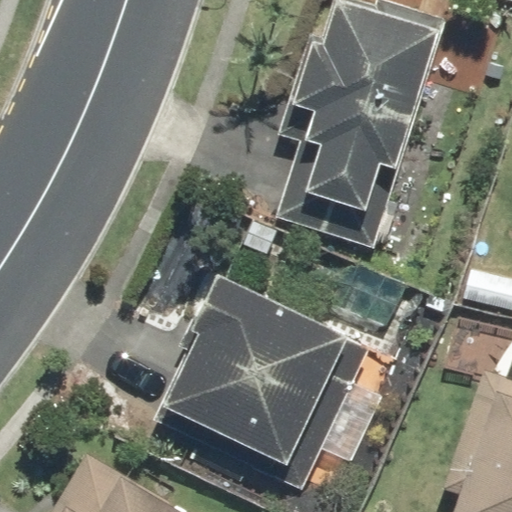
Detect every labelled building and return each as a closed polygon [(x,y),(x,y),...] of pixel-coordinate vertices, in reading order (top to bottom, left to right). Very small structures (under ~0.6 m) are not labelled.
[(381,239),(449,15),(399,0),(324,0),(285,129),(303,134),(281,209),(381,239)] [(297,224),(247,205),(233,242),(283,261),(297,224)] [(194,344),(158,416),(303,486),(377,335),(223,259),(184,339),(194,344)] [(463,490),(457,509),(465,511),(511,511),(511,369),(490,362),(446,484),(463,490)] [(203,511),(95,445),(52,511),(203,511)]
